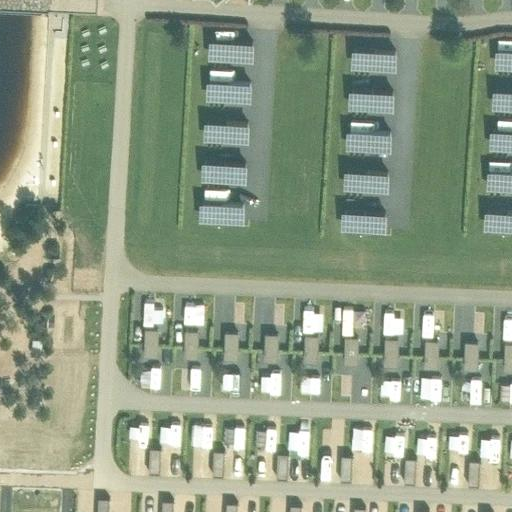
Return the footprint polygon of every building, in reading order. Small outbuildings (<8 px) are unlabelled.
[(254,39),(213,37),(213,56),(253,58),(254,39)] [(402,48),(361,46),(360,64),(401,66),(402,48)] [(511,46),(504,46),(503,64),(511,64),(511,46)] [(254,81),(213,79),(213,98),(253,100),(254,81)] [(399,88),(358,86),(357,104),(398,106),(399,88)] [(511,86),(502,86),(501,105),(511,105),(511,86)] [(253,121),(212,119),(211,137),(252,139),(253,121)] [(511,126),(499,126),(499,144),(511,144),(511,126)] [(396,129),(355,127),(355,146),(395,147),(396,129)] [(251,161),(210,159),(209,178),(250,180),(251,161)] [(394,169),(353,167),(352,186),(393,188),(394,169)] [(511,167),(495,167),(494,186),(511,186),(511,167)] [(249,201),(208,199),(207,217),(248,219),(249,201)] [(392,209),(351,207),(350,226),(391,228),(392,209)] [(511,208),(494,208),(493,226),(511,227),(511,208)] [(188,299),(188,322),(206,323),(206,300),(188,299)] [(449,334),(449,312),(426,312),(426,334),(449,334)] [(166,327),(151,327),(151,354),(166,354),(166,327)] [(207,328),(192,327),(191,354),(206,355),(207,328)] [(247,329),(232,329),(232,356),(247,356),(247,329)] [(287,332),(272,331),(271,358),(286,359),(287,332)] [(327,333),(312,332),(311,359),(326,360),(327,333)] [(367,334),(352,334),(352,361),(367,361),(367,334)] [(406,337),(391,336),(391,363),(406,364),(406,337)] [(445,339),(430,339),(430,366),(445,366),(445,339)] [(486,340),(471,339),(470,366),(485,367),(486,340)] [(134,418),(131,442),(153,444),(155,421),(134,418)] [(197,420),(197,439),(218,440),(218,420),(197,420)] [(185,441),(186,424),(168,423),(167,439),(185,441)] [(441,453),(443,433),(422,431),(420,451),(441,453)] [(505,454),(506,434),(485,433),(484,453),(505,454)] [(167,446),(157,446),(156,470),(167,470),(167,446)] [(231,448),(220,448),(220,472),(230,472),(231,448)] [(295,450),(284,450),(284,474),(294,474),(295,450)] [(358,453),(347,453),(347,477),(357,477),(358,453)] [(422,457),(412,457),(412,481),(422,481),(422,457)] [(486,459),(476,459),(476,483),(486,483),(486,459)] [(115,511),(116,498),(105,498),(105,511),(115,511)] [(180,511),(180,500),(170,500),(170,511),(180,511)] [(243,511),(244,501),(234,501),(233,511),(243,511)] [(307,511),(307,503),(297,503),(297,511),(307,511)]
